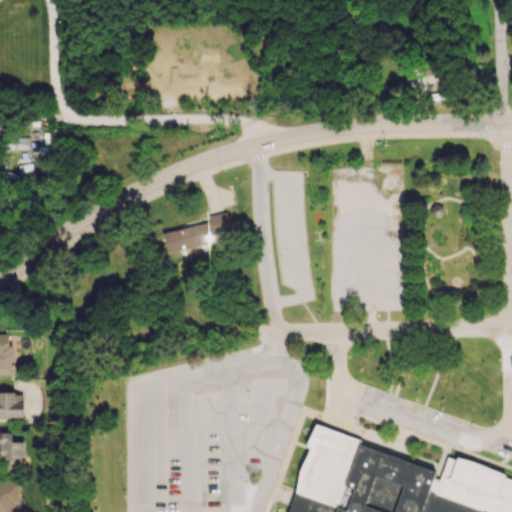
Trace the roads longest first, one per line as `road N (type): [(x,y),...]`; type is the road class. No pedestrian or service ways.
road 1 (residential): [(511,127),(364,131),(260,149),(154,188),(0,285)]
road 2 (residential): [(500,0),(500,126)]
